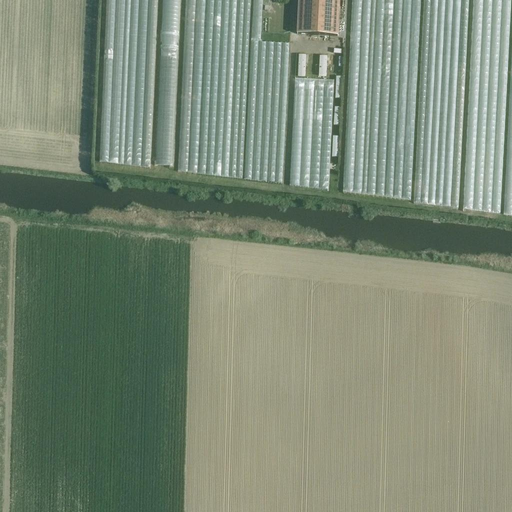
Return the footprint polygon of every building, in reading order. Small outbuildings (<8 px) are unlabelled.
[(338,37),(339,0),(298,0),(297,35),(338,37)] [(314,38),(314,45),(332,46),(333,38),(314,38)] [(293,53),(293,73),(303,73),(303,53),(293,53)] [(254,125),(253,144),(263,144),(264,126),(254,125)] [(341,182),(340,191),(357,192),(357,189),(347,188),(347,182),(341,182)]
